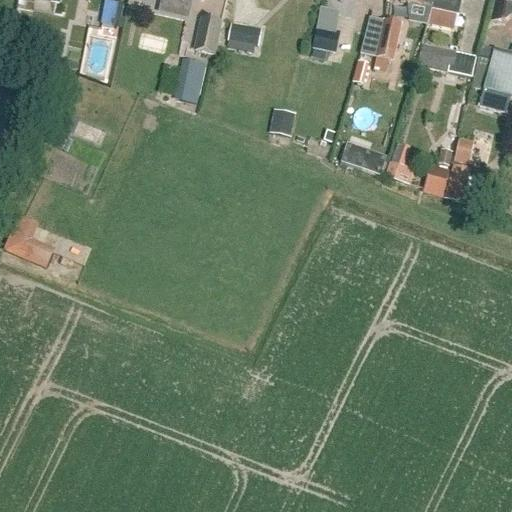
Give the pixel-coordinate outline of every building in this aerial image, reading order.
[(385,0),(385,1),(400,4),(432,11),(434,0),(385,0)] [(434,0),(432,11),(432,12),(458,17),(461,0),(434,0)] [(511,0),(496,0),(495,3),(491,22),(499,24),(499,23),(503,24),(511,17),(511,0)] [(100,25),(112,27),(114,5),(102,3),(100,25)] [(214,59),(221,24),(200,20),(193,55),(214,59)] [(394,65),(401,26),(383,23),(373,73),(385,75),(387,64),(394,65)] [(229,25),(225,46),(253,53),(258,31),(229,25)] [(15,32),(18,54),(40,51),(38,29),(15,32)] [(83,73),(104,75),(108,37),(87,34),(83,73)] [(333,55),(336,38),(313,34),(310,51),(333,55)] [(452,73),(456,54),(420,46),(415,69),(446,76),(447,72),(452,73)] [(511,55),(494,51),(490,64),(478,60),(470,90),(484,93),(479,110),(506,117),(510,100),(511,101),(511,55)] [(168,71),(163,96),(196,104),(204,65),(181,60),(178,73),(168,71)] [(365,86),(368,65),(355,63),(352,84),(365,86)] [(274,117),(270,137),(290,140),(293,121),(274,117)] [(471,145),(459,142),(454,165),(466,168),(471,145)] [(340,165),(380,179),(387,160),(347,146),(340,165)] [(441,153),(438,166),(449,169),(452,156),(441,153)] [(409,188),(414,174),(391,165),(385,179),(409,188)] [(450,173),(431,168),(422,196),(441,202),(450,173)] [(472,174),(455,169),(445,203),(463,208),(472,174)] [(25,261),(40,227),(19,218),(5,253),(25,261)]
